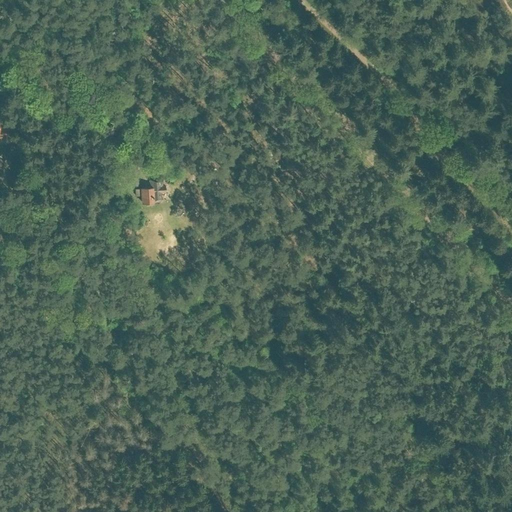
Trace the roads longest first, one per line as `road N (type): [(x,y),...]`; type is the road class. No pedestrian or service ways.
road 1 (tertiary): [(511,302),(225,0)]
road 2 (track): [(119,511),(94,452),(83,369),(72,349),(0,346)]
